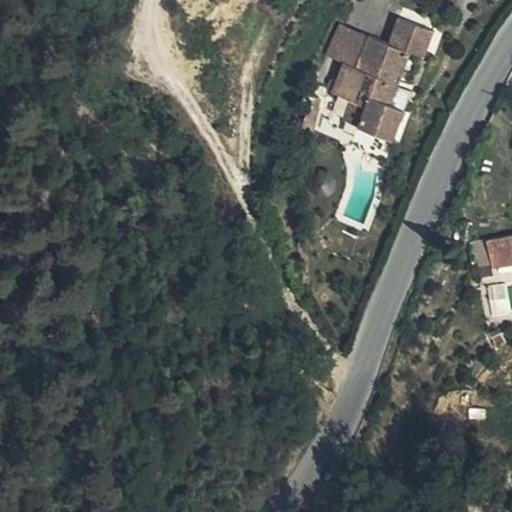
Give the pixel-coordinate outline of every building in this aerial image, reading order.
[(425,56),(434,30),(401,17),(392,44),(370,36),(358,68),(345,63),(334,94),(352,100),(368,106),(360,125),(395,139),(406,108),(392,103),(411,51),(425,56)] [(370,36),(342,26),(328,57),(345,63),(358,68),(370,36)] [(309,97),(307,110),(319,112),(322,99),(309,97)] [(345,120),(360,125),(368,106),(352,100),(345,120)] [(307,110),(303,129),(315,132),(319,112),(307,110)] [(511,235),(488,240),(492,261),(493,266),(511,262),(511,235)] [(488,240),(471,243),(475,264),(492,261),(488,240)] [(506,341),(502,333),(493,337),(498,345),(506,341)]
